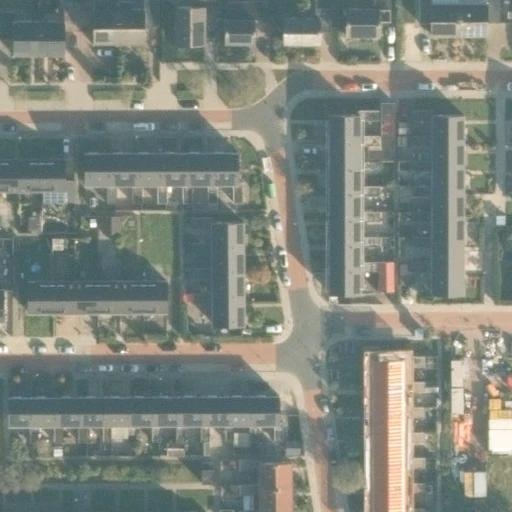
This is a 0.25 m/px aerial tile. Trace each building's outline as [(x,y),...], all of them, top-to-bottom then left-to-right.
[(158,27),(158,0),(143,0),(144,9),(119,9),(119,42),(145,43),(145,27),(158,27)] [(215,11),(215,0),(192,0),(193,6),(176,6),(176,42),(204,42),(204,11),(215,11)] [(330,31),(330,7),(330,0),(315,0),(315,18),(284,18),(284,42),(319,43),(319,31),(330,31)] [(379,22),(390,22),(390,0),(374,0),(374,9),(347,9),(347,34),(379,34),(379,22)] [(459,34),(459,3),(432,3),(432,0),(419,0),(419,22),(431,22),(431,34),(459,34)] [(499,22),(498,0),(485,0),(486,3),(459,3),(459,34),(487,35),(487,22),(499,22)] [(267,1),(243,1),(230,1),(228,1),(226,4),(225,7),(224,42),(255,43),(255,22),(267,22),(267,1)] [(79,30),(79,3),(64,3),(64,21),(39,21),(39,54),(65,54),(65,30),(79,30)] [(119,42),(119,9),(94,9),(94,3),(79,3),(79,30),(93,30),(93,42),(119,42)] [(39,54),(39,21),(14,20),(14,11),(0,10),(0,37),(14,38),(13,54),(39,54)] [(380,119),(380,110),(360,110),(360,114),(330,114),(330,140),(360,140),(360,135),(360,119),(380,119)] [(432,140),(463,140),(463,114),(433,114),(433,110),(413,110),(413,120),(432,120),(432,135),(432,140)] [(394,136),(394,123),(381,123),(381,136),(394,136)] [(398,123),(398,135),(407,135),(407,123),(398,123)] [(393,154),(393,137),(380,137),(380,135),(379,135),(360,135),(360,140),(330,140),(330,165),(360,165),(360,160),(360,145),(380,145),(380,154),(393,154)] [(398,135),(397,135),(397,145),(413,145),(413,135),(407,135),(398,135)] [(463,165),(463,140),(432,140),(432,135),(413,135),(413,145),(432,145),(432,160),(432,165),(463,165)] [(116,203),(116,183),(111,184),(111,152),(85,152),(85,184),(106,184),(106,203),(116,203)] [(136,184),(136,152),(111,152),(111,184),(116,183),(132,183),(132,202),(126,202),(126,210),(140,210),(140,203),(141,203),(141,183),(136,184)] [(167,203),(167,183),(162,184),(162,152),(136,152),(136,184),(141,183),(157,183),(157,203),(167,203)] [(192,203),(192,183),(187,184),(187,152),(162,152),(162,184),(167,183),(182,183),(182,203),(192,203)] [(217,203),(217,183),(212,184),(212,152),(187,152),(187,184),(192,183),(207,183),(207,203),(217,203)] [(212,184),(217,183),(233,183),(233,202),(242,202),(242,181),(238,181),(238,152),(212,152),(212,184)] [(0,190),(19,191),(19,159),(0,159),(0,190)] [(19,191),(42,190),(42,159),(19,159),(19,191)] [(42,190),(65,190),(65,159),(42,159),(42,190)] [(394,173),(394,160),(360,160),(360,165),(330,165),(330,191),(360,191),(360,185),(360,170),(378,170),(378,173),(394,173)] [(432,165),(432,160),(413,160),(399,160),(398,160),(398,171),(399,172),(413,172),(413,170),(432,170),(432,186),(432,191),(463,191),(463,165),(432,165)] [(380,195),(380,185),(360,185),(360,191),(330,191),(330,216),(360,216),(360,211),(360,195),(380,195)] [(463,216),(463,191),(432,191),(432,186),(413,186),(413,195),(433,195),(432,211),(432,216),(463,216)] [(380,221),(380,211),(360,211),(360,216),(330,216),(330,241),(360,241),(360,236),(360,221),(380,221)] [(463,241),(463,216),(432,216),(432,211),(413,211),(413,220),(432,220),(432,236),(432,241),(463,241)] [(120,233),(121,216),(102,216),(102,233),(120,233)] [(27,217),(28,230),(31,230),(31,233),(42,233),(42,230),(41,230),(41,217),(27,217)] [(212,248),(243,247),(242,221),(213,222),(213,218),(192,218),(192,227),(212,227),(212,242),(212,248)] [(380,246),(380,236),(360,236),(360,241),(330,241),(330,266),(360,266),(360,261),(360,246),(380,246)] [(464,266),(463,241),(432,241),(432,236),(413,236),(413,246),(432,246),(433,261),(432,266),(464,266)] [(52,238),(52,250),(60,250),(63,246),(63,238),(52,238)] [(243,273),(243,247),(212,248),(212,242),(193,242),(193,252),(212,252),(212,268),(213,273),(243,273)] [(380,271),(380,261),(360,261),(360,266),(330,266),(329,292),(360,292),(360,271),(380,271)] [(380,290),(393,290),(393,261),(380,261),(380,290)] [(464,292),(464,266),(432,266),(433,261),(413,261),(413,271),(432,271),(432,292),(464,292)] [(401,264),(401,285),(411,284),(411,264),(401,264)] [(243,298),(243,273),(213,273),(212,268),(193,268),(193,278),(213,277),(213,293),(213,298),(243,298)] [(29,313),(52,313),(52,281),(28,282),(29,313)] [(52,313),(75,313),(75,281),(52,281),(52,313)] [(75,313),(98,312),(98,281),(75,281),(75,313)] [(98,312),(120,312),(120,281),(98,281),(98,312)] [(120,312),(143,312),(143,281),(120,281),(120,312)] [(143,312),(167,312),(166,281),(143,281),(143,312)] [(244,324),(243,298),(213,298),(213,293),(193,293),(193,303),(213,303),(213,324),(244,324)] [(436,366),(436,356),(403,356),(403,358),(373,358),(373,384),(404,384),(404,381),(404,363),(411,363),(411,366),(436,366)] [(411,392),(424,392),(424,381),(404,381),(404,384),(373,384),(373,410),(404,410),(404,407),(404,389),(411,389),(411,392)] [(425,381),(424,391),(436,391),(436,381),(425,381)] [(234,441),(234,424),(230,424),(230,396),(205,397),(205,424),(209,423),(226,423),(226,441),(234,441)] [(254,424),(254,396),(230,396),(230,424),(234,424),(250,424),(250,454),(258,454),(258,423),(254,424)] [(254,424),(258,423),(274,423),(274,441),(283,441),(283,422),(280,422),(280,396),(254,396),(254,424)] [(38,442),(38,424),(34,424),(34,397),(9,397),(9,424),(29,424),(29,442),(38,442)] [(62,442),(62,424),(59,424),(59,397),(34,397),(34,424),(38,424),(54,424),(54,442),(62,442)] [(87,442),(87,424),(83,424),(83,397),(59,397),(59,424),(62,424),(79,424),(79,442),(87,442)] [(111,442),(111,424),(108,424),(108,397),(83,397),(83,424),(87,424),(103,424),(103,442),(111,442)] [(136,441),(136,424),(132,424),(132,397),(108,397),(108,424),(111,424),(127,424),(127,442),(136,441)] [(160,441),(160,424),(157,424),(156,397),(132,397),(132,424),(136,424),(152,424),(152,441),(160,441)] [(185,441),(185,423),(181,424),(181,397),(156,397),(157,424),(160,424),(177,423),(177,441),(185,441)] [(205,424),(205,397),(181,397),(181,424),(185,423),(201,423),(201,441),(209,441),(209,449),(209,423),(205,424)] [(404,435),(404,432),(404,414),(411,414),(411,417),(425,417),(425,407),(404,407),(404,410),(373,410),(373,435),(404,435)] [(405,460),(405,457),(404,439),(412,439),(412,442),(425,442),(425,432),(404,432),(404,435),(373,435),(373,460),(405,460)] [(425,432),(425,441),(436,441),(436,432),(425,432)] [(167,442),(167,456),(185,456),(185,441),(167,442)] [(197,454),(209,455),(209,449),(209,441),(201,441),(197,441),(197,454)] [(405,485),(405,483),(405,465),(412,465),(412,468),(425,468),(425,457),(405,457),(405,460),(373,460),(373,486),(405,485)] [(262,462),(261,459),(230,459),(230,469),(253,469),(253,466),(260,466),(260,485),(260,487),(292,487),(291,461),(262,462)] [(213,461),(202,461),(202,480),(215,480),(215,469),(213,469),(213,461)] [(405,511),(405,508),(405,490),(412,490),(412,493),(425,493),(425,483),(405,483),(405,485),(373,486),(373,511),(405,511)] [(426,483),(426,493),(435,493),(435,483),(426,483)] [(260,487),(260,485),(230,485),(230,493),(240,493),(240,494),(254,494),(254,492),(261,492),(260,510),(260,511),(291,511),(292,487),(260,487)]
